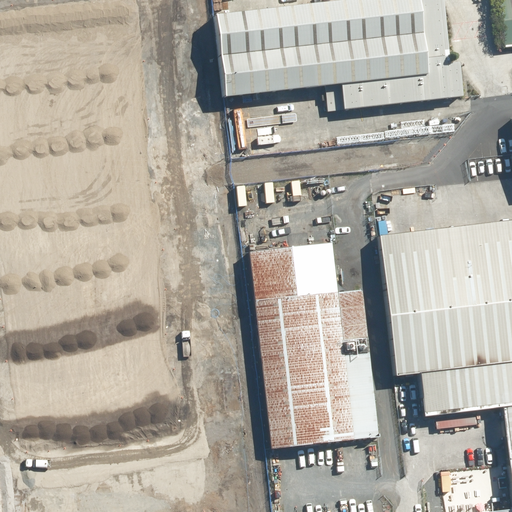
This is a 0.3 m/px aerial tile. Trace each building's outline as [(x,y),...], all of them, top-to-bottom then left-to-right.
[(348,0),(212,15),(222,99),(324,87),(327,111),(461,96),(457,63),(448,64),(440,0),(348,0)] [(511,46),(511,0),(496,0),(502,48),(511,46)] [(511,218),(376,235),(394,377),(417,373),(511,362),(511,218)] [(270,450),(377,438),(360,289),(336,292),(330,243),(248,253),(270,450)] [(511,362),(417,373),(422,416),(504,407),(511,405),(511,362)] [(176,511),(172,385),(0,404),(0,443),(6,511),(176,511)] [(184,407),(187,430),(209,419),(208,404),(184,407)]
